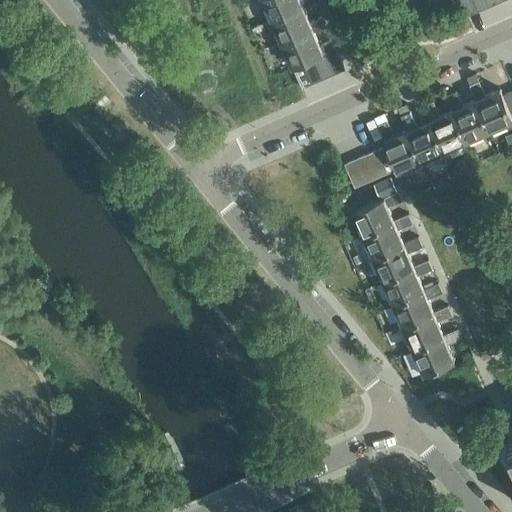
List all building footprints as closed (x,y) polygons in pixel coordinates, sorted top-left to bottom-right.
[(264,0),(272,18),(303,5),(304,7),(317,2),(315,0),(264,0)] [(479,10),(474,0),(462,0),(469,15),(479,10)] [(487,0),(474,0),(479,10),(490,5),(487,0)] [(272,18),(282,41),(313,28),(314,31),(327,25),(323,16),(310,21),(304,7),(303,5),(272,18)] [(303,60),(314,56),(323,52),(324,54),(326,53),(337,49),(337,48),(333,39),(320,45),(314,31),(313,28),(282,41),(292,64),(292,65),(303,60)] [(346,68),(337,49),(326,53),(335,73),(346,68)] [(323,52),(314,56),(324,78),(335,73),(326,53),(324,54),(323,52)] [(314,56),(303,60),(313,82),(324,78),(314,56)] [(303,60),(292,65),(302,87),(313,82),(303,60)] [(470,84),(477,99),(491,129),(511,120),(511,90),(503,94),(501,88),(499,89),(500,89),(486,95),(480,80),(470,84)] [(447,94),(454,109),(455,109),(468,139),(491,129),(477,99),(463,105),(457,90),(447,94)] [(424,104),(431,119),(432,119),(445,149),(468,139),(455,109),(454,109),(440,115),(434,100),(424,104)] [(402,114),(408,129),(409,129),(422,159),(424,159),(428,160),(432,160),(438,157),(441,154),(443,150),(445,149),(432,119),(431,119),(417,125),(411,110),(402,114)] [(388,120),(379,124),(387,144),(388,144),(398,167),(399,170),(400,169),(422,159),(409,129),(408,129),(394,135),(388,120)] [(388,144),(387,144),(377,149),(387,172),(398,167),(388,144)] [(377,149),(367,153),(377,177),(387,172),(377,149)] [(367,153),(356,158),(366,181),(377,177),(367,153)] [(366,181),(356,158),(345,163),(355,186),(366,181)] [(355,212),(364,233),(395,220),(394,219),(389,206),(403,200),(399,190),(377,200),(354,210),(354,212),(355,212)] [(364,233),(374,256),(405,243),(404,242),(398,229),(413,222),(409,213),(394,219),(395,220),(364,233)] [(374,256),(384,279),(415,266),(414,265),(408,252),(423,245),(419,236),(404,242),(405,243),(374,256)] [(384,279),(394,303),(425,289),(424,288),(418,275),(433,268),(429,259),(414,265),(415,266),(384,279)] [(394,303),(404,326),(435,312),(434,311),(428,297),(443,291),(439,282),(424,288),(425,289),(394,303)] [(404,326),(414,349),(445,335),(444,334),(438,320),(453,314),(449,305),(434,311),(435,312),(404,326)] [(445,335),(414,349),(424,370),(423,371),(424,372),(455,358),(455,357),(454,357),(448,343),(463,337),(459,328),(444,334),(445,335)]
